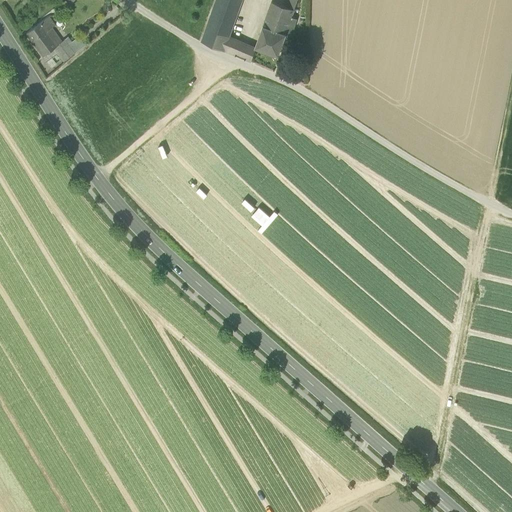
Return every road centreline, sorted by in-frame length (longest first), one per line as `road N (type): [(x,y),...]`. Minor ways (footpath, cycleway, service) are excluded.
road 1 (primary): [(0,30),(65,133),(140,229),(455,511)]
road 2 (unclassified): [(511,214),(431,175),(293,85),(197,45),(125,0)]
road 3 (track): [(432,491),(487,204)]
road 4 (track): [(511,84),(487,204)]
